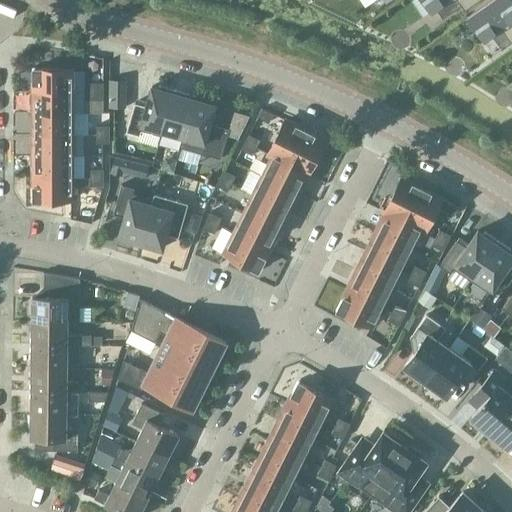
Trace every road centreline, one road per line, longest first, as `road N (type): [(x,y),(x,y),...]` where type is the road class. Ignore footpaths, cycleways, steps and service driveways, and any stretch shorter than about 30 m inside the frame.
road 1 (unclassified): [(54,0),(98,22),(282,78),(384,123)]
road 2 (residential): [(0,246),(84,260),(178,289),(279,334)]
road 3 (residential): [(279,334),(411,412),(511,495)]
road 4 (residential): [(384,123),(279,334)]
road 5 (residential): [(279,334),(192,511)]
road 6 (unclassified): [(384,123),(511,197)]
